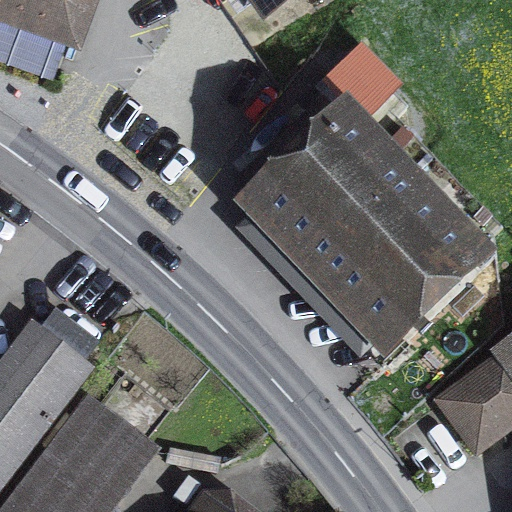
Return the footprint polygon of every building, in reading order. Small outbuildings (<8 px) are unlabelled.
[(0,0),(0,13),(72,40),(86,0),(0,0)] [(260,0),(267,10),(280,0),(260,0)] [(358,56),(334,80),(384,133),(409,109),(358,56)] [(322,104),(240,182),(388,337),(470,259),(322,104)] [(0,370),(0,490),(92,371),(33,328),(0,370)] [(511,364),(506,356),(441,403),(477,452),(511,426),(511,364)] [(84,409),(4,511),(93,511),(140,451),(84,409)]
